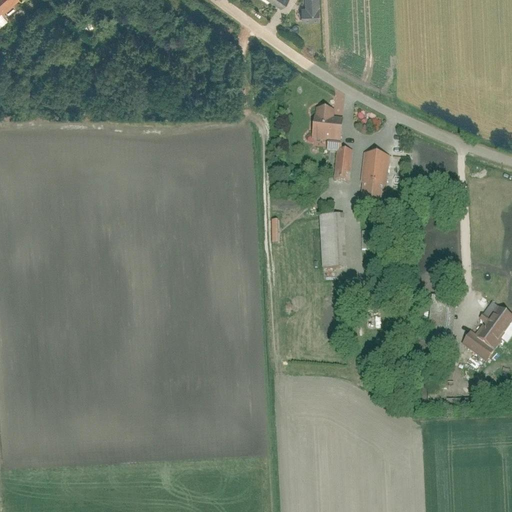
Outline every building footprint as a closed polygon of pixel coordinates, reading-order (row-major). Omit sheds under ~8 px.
[(18,0),(0,0),(0,8),(2,11),(3,13),(18,0)] [(320,0),(307,0),(308,9),(303,9),(304,22),(321,21),(320,0)] [(89,20),(86,27),(91,30),(95,23),(89,20)] [(340,144),(343,122),(332,121),(333,114),(318,112),(314,141),(340,144)] [(335,183),(347,185),(352,155),(340,153),(335,183)] [(390,159),(366,156),(362,185),(363,185),(360,208),(382,211),(386,185),(387,185),(390,159)] [(344,217),(321,218),(323,270),(347,269),(344,217)] [(378,232),(361,233),(363,265),(379,264),(378,232)] [(432,299),(427,349),(451,351),(456,301),(432,299)] [(476,339),(494,354),(511,331),(511,320),(499,310),(476,339)] [(476,339),(472,336),(463,348),(485,365),(494,354),(476,339)]
